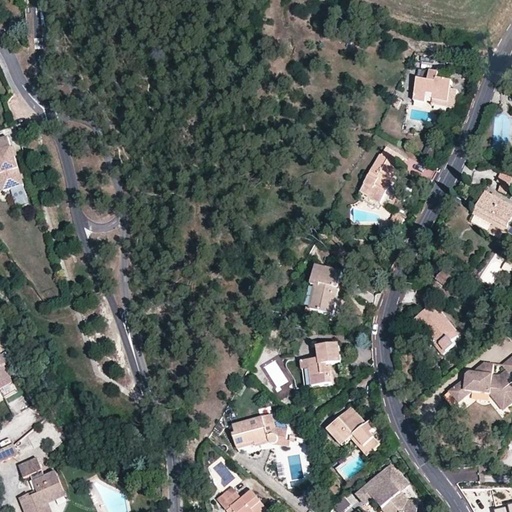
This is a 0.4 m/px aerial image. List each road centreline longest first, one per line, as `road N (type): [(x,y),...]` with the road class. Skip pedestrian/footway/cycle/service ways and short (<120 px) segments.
road 1 (residential): [(460,511),(399,423),(383,337),(406,259),(511,34)]
road 2 (residential): [(124,211),(121,186),(58,62),(43,0)]
road 3 (residential): [(78,219),(145,390)]
road 4 (residential): [(145,390),(128,303),(124,211)]
road 5 (residential): [(175,511),(168,442),(145,390)]
